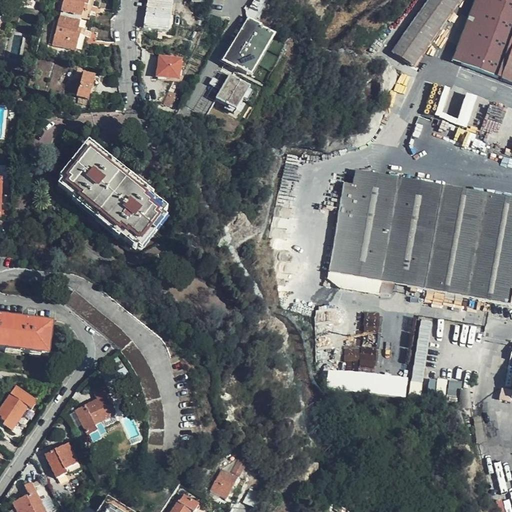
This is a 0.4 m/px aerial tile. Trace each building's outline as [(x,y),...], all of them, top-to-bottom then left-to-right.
[(65,0),(64,2),(62,13),(72,16),(89,20),(94,4),(94,0),(65,0)] [(167,32),(172,3),(155,0),(147,0),(143,28),(167,32)] [(409,64),(455,0),(429,0),(392,51),(409,64)] [(511,0),(472,0),(450,56),(511,81),(511,0)] [(101,24),(110,26),(110,14),(96,11),(96,22),(101,24)] [(72,16),(62,13),(55,39),(53,45),(71,50),(76,51),(75,53),(80,54),(84,39),(89,20),(72,16)] [(259,51),(274,26),(252,13),(243,26),(229,52),(251,65),(259,51)] [(110,38),(110,26),(101,24),(96,22),(95,35),(110,38)] [(180,61),(159,58),(156,77),(172,79),(177,80),(180,61)] [(88,99),(94,76),(83,73),(80,82),(71,80),(68,91),(78,93),(77,97),(88,99)] [(427,120),(441,79),(433,76),(418,117),(427,120)] [(471,89),(441,79),(427,120),(456,131),(471,89)] [(403,108),(410,88),(400,84),(393,105),(403,108)] [(170,194),(160,187),(161,186),(146,176),(118,157),(97,144),(96,145),(87,140),(84,144),(62,177),(71,183),(70,185),(75,189),(95,201),(118,217),(134,227),(135,226),(145,232),(157,213),(170,194)] [(449,153),(377,141),(377,142),(374,149),(448,162),(449,153)] [(374,149),(374,151),(371,164),(507,188),(508,175),(447,165),(448,162),(374,149)] [(511,199),(478,193),(478,188),(455,184),(454,189),(439,187),(425,184),(360,173),(344,170),(344,168),(306,161),(304,169),(298,167),(298,169),(294,168),(293,176),(291,176),(282,228),(279,246),(278,248),(283,249),(283,251),(320,257),(318,271),(380,282),(378,296),(389,297),(391,284),(511,304),(511,199)] [(425,184),(439,187),(440,180),(426,178),(425,184)] [(478,193),(511,199),(511,193),(478,188),(478,193)] [(283,267),(289,273),(292,270),(287,264),(283,267)] [(292,270),(289,273),(296,286),(301,281),(292,270)] [(126,344),(118,336),(108,327),(89,310),(71,293),(61,304),(63,305),(75,316),(84,325),(96,336),(107,346),(117,356),(122,363),(127,369),(132,377),(137,391),(142,402),(144,414),(144,426),(145,436),(142,457),(157,461),(160,444),(160,430),(160,420),(158,408),(157,403),(154,391),(150,381),(146,373),(142,365),(135,354),(126,344)] [(294,308),(296,299),(283,297),(284,303),(294,308)] [(318,303),(296,299),(294,308),(316,316),(318,303)] [(7,322),(0,321),(0,352),(9,354),(49,360),(52,344),(54,329),(37,327),(7,322)] [(511,353),(510,355),(505,390),(503,390),(501,401),(511,402),(511,398),(511,353)] [(422,397),(425,357),(414,356),(411,397),(422,397)] [(459,399),(458,407),(462,408),(461,417),(466,442),(474,443),(476,443),(473,416),(475,394),(472,394),(473,376),(478,377),(480,357),(468,356),(465,394),(460,393),(459,399)] [(329,370),(327,389),(406,395),(408,377),(329,370)] [(430,393),(445,395),(447,380),(432,379),(430,393)] [(449,407),(458,407),(459,399),(460,393),(451,393),(449,407)] [(12,429),(25,411),(25,410),(4,396),(0,402),(0,427),(9,434),(12,429)] [(90,432),(108,422),(99,403),(75,415),(69,419),(81,442),(92,437),(90,432)] [(71,471),(66,462),(60,451),(48,458),(38,463),(40,469),(51,487),(61,482),(59,478),(71,471)] [(235,478),(243,464),(235,460),(227,473),(221,470),(214,481),(209,491),(225,499),(228,493),(235,478)] [(258,494),(246,487),(241,496),(238,500),(243,504),(249,507),(250,508),(258,494)] [(37,511),(30,502),(24,492),(17,497),(22,505),(22,506),(21,507),(12,511),(37,511)] [(192,511),(198,505),(184,496),(178,503),(171,511),(192,511)] [(125,511),(105,498),(95,511),(125,511)]
